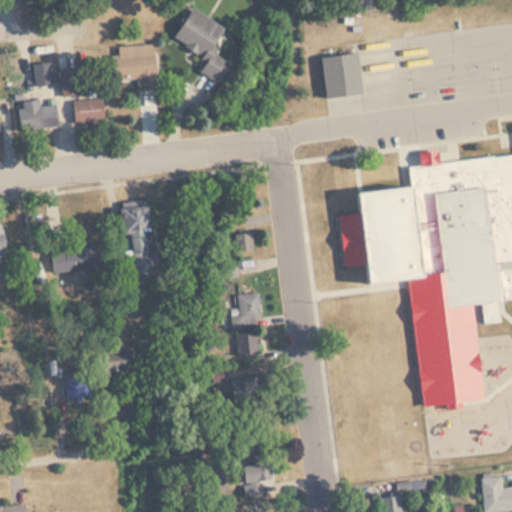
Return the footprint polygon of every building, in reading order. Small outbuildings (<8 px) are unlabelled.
[(221,27),(188,6),(169,36),(203,58),(196,69),(213,80),(225,62),(206,50),(221,27)] [(136,90),(155,89),(153,52),(111,54),(112,79),(136,78),(136,90)] [(317,56),(321,96),(359,92),(354,52),(317,56)] [(51,83),(49,61),(32,62),(34,85),(51,83)] [(57,125),(55,103),(39,105),(39,99),(18,101),(20,129),(57,125)] [(72,99),(72,122),(102,121),(102,99),(72,99)] [(511,113),(506,114),(509,145),(438,153),(437,147),(413,150),(414,158),(406,159),(409,188),(355,194),(364,277),(409,273),(422,397),(476,391),(466,298),(511,292),(511,113)] [(119,233),(126,233),(129,274),(151,273),(146,205),(117,207),(119,233)] [(250,232),(230,232),(230,250),(250,250),(250,232)] [(51,272),(101,265),(98,243),(48,250),(51,272)] [(236,276),(236,258),(219,258),(219,276),(236,276)] [(261,324),(258,291),(236,293),(238,312),(228,313),(230,327),(261,324)] [(258,330),(234,332),(236,355),(260,353),(258,330)] [(90,354),(91,377),(131,376),(130,352),(90,354)] [(242,492),(269,492),(269,452),(252,452),(253,465),(242,465),(242,492)] [(474,470),(497,468),(498,483),(511,481),(511,503),(477,506),(474,470)] [(373,511),(370,492),(397,487),(402,511),(373,511)] [(0,511),(24,511),(24,502),(0,504),(0,511)]
